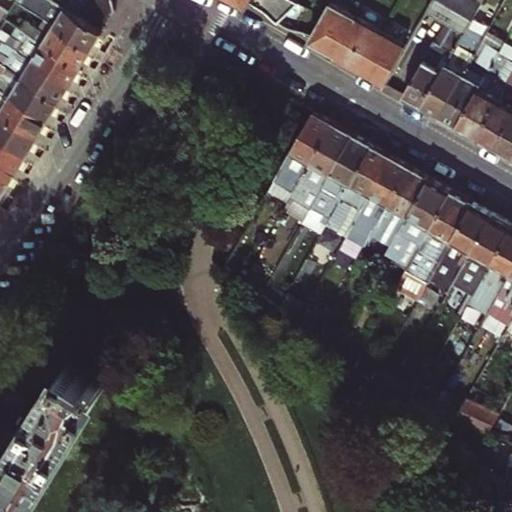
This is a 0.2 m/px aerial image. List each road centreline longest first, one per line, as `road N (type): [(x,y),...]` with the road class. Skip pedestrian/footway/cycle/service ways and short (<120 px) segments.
road 1 (residential): [(181,0),(511,185)]
road 2 (residential): [(0,254),(64,175),(165,0)]
